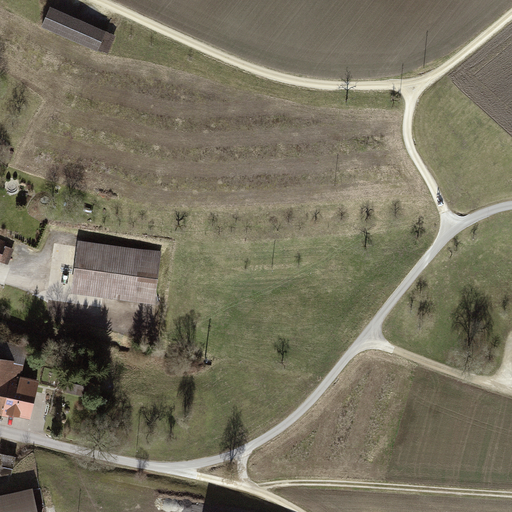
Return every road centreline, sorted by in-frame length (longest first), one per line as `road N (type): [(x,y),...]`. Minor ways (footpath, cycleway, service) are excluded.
road 1 (residential): [(0,433),(190,471),(241,453),(314,396),(397,281),(451,231)]
road 2 (track): [(451,231),(408,136),(418,83),(346,85),(259,70),(97,0)]
road 3 (track): [(248,488),(285,481),(511,496)]
